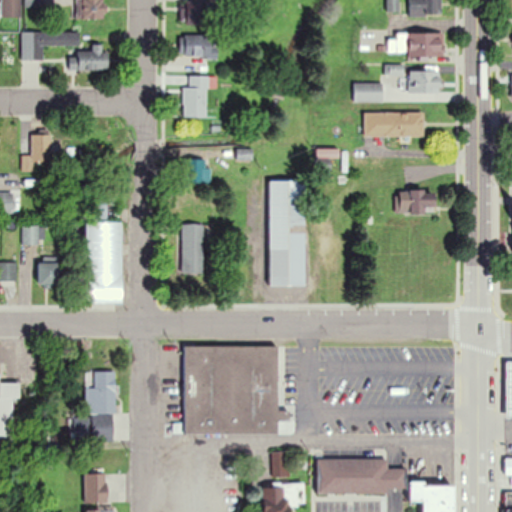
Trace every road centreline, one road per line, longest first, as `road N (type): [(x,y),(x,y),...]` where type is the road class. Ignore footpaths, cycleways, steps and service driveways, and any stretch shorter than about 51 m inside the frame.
road 1 (residential): [(511,338),(446,323),(0,322)]
road 2 (primary): [(475,0),(477,511)]
road 3 (residential): [(142,511),(141,0)]
road 4 (residential): [(140,101),(0,99)]
